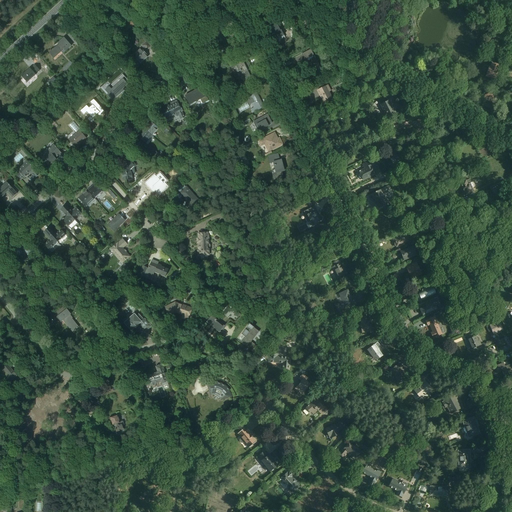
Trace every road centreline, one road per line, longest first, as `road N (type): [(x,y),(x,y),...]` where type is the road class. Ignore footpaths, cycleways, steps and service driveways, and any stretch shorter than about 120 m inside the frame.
road 1 (residential): [(389,511),(327,475),(228,360),(178,345),(65,376),(19,320)]
road 2 (residential): [(459,372),(428,364),(415,351),(256,36)]
road 3 (residential): [(511,144),(256,0)]
road 4 (residential): [(90,156),(152,89),(256,36)]
road 5 (residential): [(484,511),(500,476),(502,415),(484,386),(459,372)]
